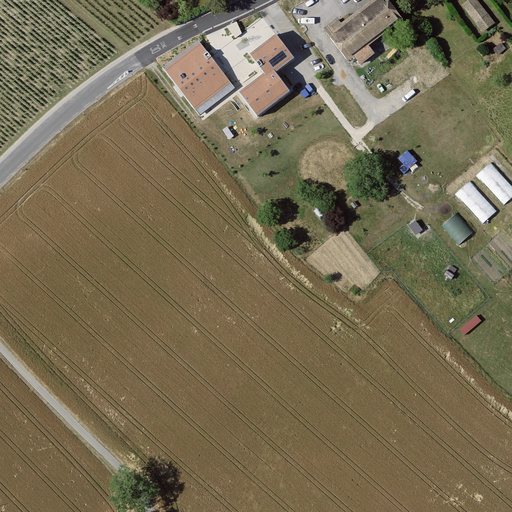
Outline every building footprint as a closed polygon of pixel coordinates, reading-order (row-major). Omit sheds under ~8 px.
[(366,45),(401,18),(386,0),(379,0),(351,22),(331,38),(347,60),(354,55),(366,45)] [(495,23),(478,0),(468,0),(462,5),(483,32),(495,23)] [(331,38),(351,22),(349,18),(340,24),(337,21),(325,30),(331,38)] [(297,55),(279,31),(252,51),(267,71),(242,90),(261,115),(294,90),(278,70),(297,55)] [(506,48),(502,43),(494,49),(499,55),(506,48)] [(373,54),(366,45),(354,55),(361,64),(373,54)] [(206,57),(207,50),(182,47),(181,59),(200,61),(200,56),(206,57)] [(485,127),(442,69),(423,83),(444,112),(466,142),(485,127)] [(460,241),(474,229),(457,211),(444,223),(460,241)]
